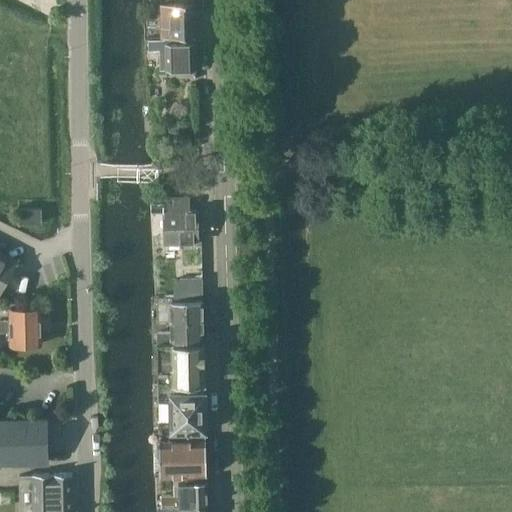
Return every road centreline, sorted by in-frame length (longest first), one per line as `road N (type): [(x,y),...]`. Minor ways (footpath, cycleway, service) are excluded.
road 1 (unclassified): [(86,511),(77,0)]
road 2 (secondary): [(232,511),(223,169)]
road 3 (unclassified): [(267,168),(511,161)]
road 4 (secondary): [(223,169),(219,0)]
